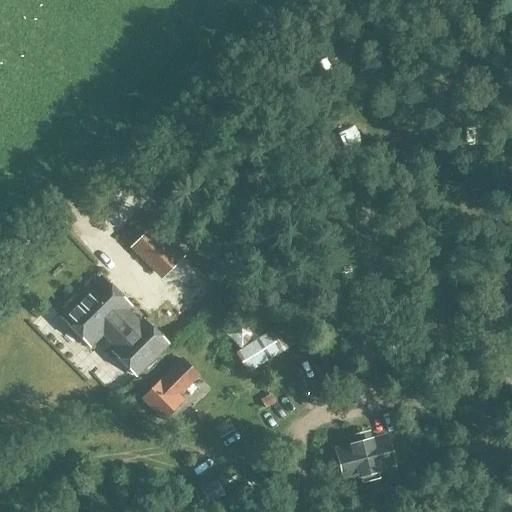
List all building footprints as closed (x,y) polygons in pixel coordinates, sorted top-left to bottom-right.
[(153,225),(130,248),(160,279),(184,255),(153,225)] [(102,280),(63,319),(91,347),(130,308),(102,280)] [(143,321),(112,354),(137,378),(169,346),(143,321)] [(236,354),(248,374),(282,353),(270,332),(236,354)] [(73,372),(88,364),(72,336),(58,344),(73,372)] [(331,371),(322,348),(318,350),(326,374),(331,371)] [(182,360),(142,400),(164,422),(185,402),(180,397),(199,378),(182,360)] [(385,439),(337,451),(345,481),(393,469),(385,439)] [(221,491),(209,492),(210,506),(222,505),(221,491)]
